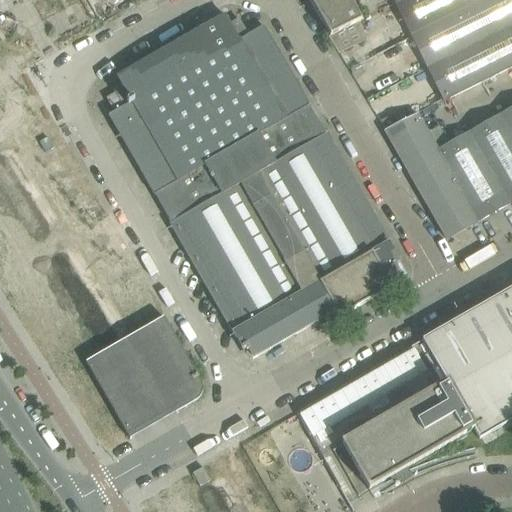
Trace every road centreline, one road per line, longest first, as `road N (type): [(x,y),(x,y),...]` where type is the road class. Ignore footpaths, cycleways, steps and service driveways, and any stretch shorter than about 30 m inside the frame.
road 1 (unclassified): [(244,406),(82,120),(72,82)]
road 2 (unclassified): [(445,289),(281,0)]
road 3 (unclassified): [(244,406),(445,289)]
road 4 (unclassified): [(73,504),(244,406)]
road 5 (unclassified): [(199,0),(84,64),(72,82)]
road 6 (tertiary): [(73,504),(0,386)]
